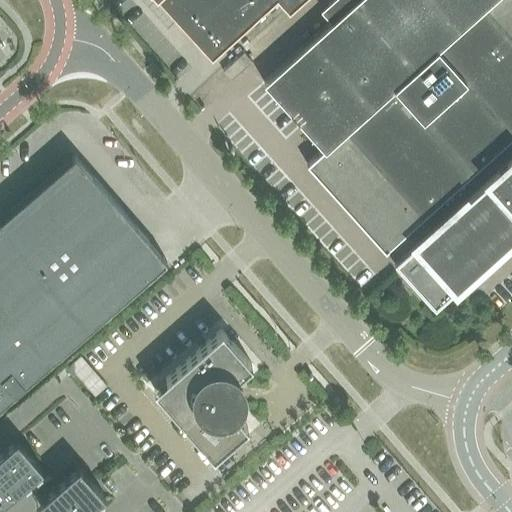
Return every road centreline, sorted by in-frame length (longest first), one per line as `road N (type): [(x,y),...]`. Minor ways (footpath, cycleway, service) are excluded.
road 1 (unclassified): [(468,405),(394,378),(108,57),(59,39)]
road 2 (unclassified): [(508,511),(466,451),(468,405)]
